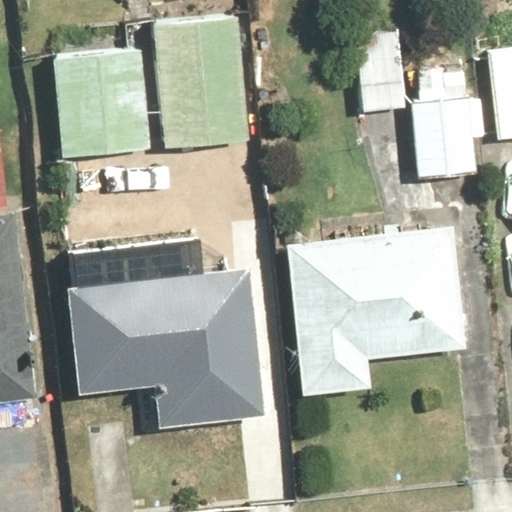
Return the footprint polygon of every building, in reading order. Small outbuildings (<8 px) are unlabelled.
[(243,7),(157,14),(169,145),(255,137),(243,7)] [(362,40),(360,108),(412,109),(414,42),(362,40)] [(152,47),(60,51),(64,157),(156,154),(152,47)] [(511,47),(496,49),(502,136),(511,135),(511,47)] [(421,91),(419,174),(481,175),(483,93),(421,91)] [(0,415),(46,411),(27,214),(19,215),(17,194),(0,194),(0,415)] [(462,224),(296,236),(307,390),(375,385),(373,360),(471,353),(462,224)] [(269,414),(256,264),(213,268),(210,236),(75,248),(78,282),(87,395),(163,388),(166,423),(269,414)]
